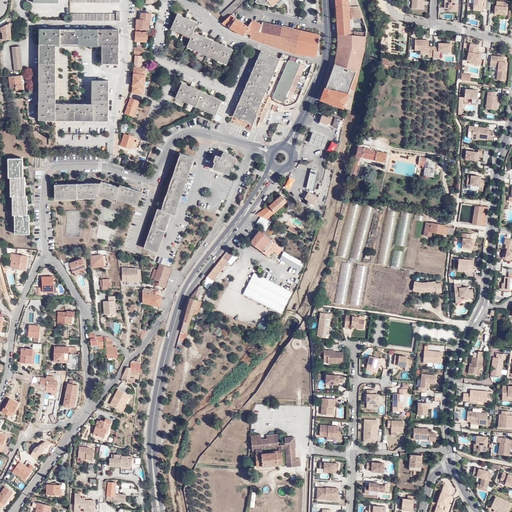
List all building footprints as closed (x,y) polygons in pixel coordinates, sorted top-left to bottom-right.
[(224,21),(230,15),(243,3),(246,0),(234,0),(218,15),(224,21)] [(257,0),(255,2),(257,5),(274,9),(277,6),(279,8),(286,0),(257,0)] [(354,91),(364,49),(366,32),(354,31),(354,32),(350,32),(349,7),(350,7),(352,19),(362,17),(356,0),(335,0),(337,24),(338,37),(338,41),(337,54),(335,64),(334,64),(321,99),(351,110),(354,91)] [(423,6),(422,0),(412,0),(412,4),(408,4),(408,9),(412,9),(412,13),(422,14),(422,10),(423,6)] [(445,0),(446,12),(450,12),(450,16),(459,16),(459,0),(445,0)] [(473,16),(481,17),(481,14),(485,14),(485,1),(474,1),(473,16)] [(491,16),(504,16),(505,2),(495,2),(494,7),(492,7),(491,16)] [(66,19),(115,20),(115,11),(111,11),(110,14),(66,13),(66,19)] [(142,42),(143,34),(144,20),(148,20),(149,14),(138,13),(138,20),(133,19),(133,41),(142,42)] [(191,38),(188,46),(228,62),(233,50),(193,33),(196,24),(188,20),(186,19),(177,15),(171,28),(192,37),(191,38)] [(243,36),(246,31),(248,27),(230,15),(224,21),(220,25),(243,36)] [(317,46),(318,35),(263,22),(262,25),(252,21),(248,27),(246,31),(252,35),(250,38),(296,54),(303,55),(316,56),(317,46)] [(170,31),(191,38),(192,37),(171,28),(170,31)] [(36,120),(104,121),(104,82),(87,82),(87,104),(51,103),(52,45),(98,46),(98,64),(113,64),(114,30),(36,29),(36,120)] [(429,44),(416,43),(415,55),(421,55),(421,56),(434,57),(434,50),(428,50),(429,44)] [(470,45),(466,63),(469,63),(468,66),(479,68),(481,56),(477,55),(478,47),(470,45)] [(228,62),(188,46),(187,48),(227,65),(228,62)] [(10,47),(11,72),(19,71),(18,47),(10,47)] [(439,50),(434,50),(434,57),(433,61),(441,61),(441,56),(451,56),(452,48),(439,47),(439,50)] [(131,93),(142,94),(143,89),(144,68),(138,67),(138,63),(140,63),(140,59),(142,59),(142,56),(141,56),(141,48),(135,48),(134,65),(131,93)] [(298,68),(293,66),(286,63),(261,52),(257,61),(255,65),(247,83),(246,87),(233,118),(249,125),(252,117),(254,118),(256,114),(279,62),(286,65),(272,98),(283,103),(298,68)] [(495,80),(504,81),(505,65),(500,64),(500,58),(489,57),(488,68),(490,69),(496,69),(495,80)] [(383,58),(381,68),(389,69),(390,59),(383,58)] [(5,77),(6,89),(12,89),(12,91),(20,90),(19,76),(5,77)] [(182,85),(177,98),(216,114),(221,101),(182,85)] [(478,91),(466,89),(465,98),(477,100),(478,91)] [(485,109),(497,111),(498,96),(495,96),(495,93),(487,92),(485,109)] [(216,114),(177,98),(176,100),(215,116),(216,114)] [(127,108),(126,110),(125,114),(132,117),(138,102),(130,100),(127,108)] [(258,115),(256,114),(254,118),(252,117),(249,125),(251,126),(254,119),(256,120),(258,115)] [(325,125),(336,129),(339,119),(330,116),(329,118),(320,115),(317,123),(325,126),(325,125)] [(472,137),(478,139),(493,140),(493,132),(488,131),(488,128),(468,125),(467,132),(472,132),(472,137)] [(309,143),(324,148),(326,138),(311,134),(309,143)] [(133,139),(123,136),(121,141),(123,141),(121,147),(130,150),(133,139)] [(368,146),(357,144),(352,166),(356,167),(358,161),(359,158),(367,160),(367,163),(374,164),(375,161),(378,162),(385,163),(386,155),(376,152),(376,151),(367,149),(368,146)] [(465,151),(464,160),(477,162),(477,160),(482,160),(482,150),(478,150),(477,153),(465,151)] [(211,169),(227,175),(234,159),(226,156),(227,155),(218,151),(211,169)] [(172,217),(192,159),(180,154),(159,212),(156,212),(142,250),(155,255),(169,216),(172,217)] [(434,160),(417,157),(416,166),(433,169),(434,160)] [(13,216),(13,236),(26,236),(26,216),(24,216),(24,198),(21,198),(21,179),(19,179),(18,160),(6,160),(6,179),(7,179),(7,198),(11,198),(11,216),(13,216)] [(356,167),(352,166),(348,175),(354,176),(356,167)] [(319,194),(324,169),(317,168),(316,172),(312,191),(310,195),(316,198),(319,194)] [(433,169),(422,168),(421,176),(432,178),(433,169)] [(312,191),(316,172),(309,170),(305,189),(312,191)] [(478,193),(482,194),(483,181),(480,180),(480,177),(467,176),(466,187),(478,188),(478,193)] [(293,183),(287,180),(283,189),(289,191),(293,183)] [(99,185),(53,186),(53,199),(94,198),(96,195),(114,201),(115,200),(136,206),(140,194),(119,187),(118,189),(100,182),(99,185)] [(318,199),(316,198),(310,195),(306,193),(302,199),(310,203),(313,205),(315,205),(318,199)] [(279,197),(277,194),(267,208),(279,197)] [(263,220),(268,218),(285,203),(279,197),(267,208),(256,216),(257,217),(263,220)] [(349,203),(339,244),(350,246),(360,206),(349,203)] [(353,247),(364,249),(374,208),(364,205),(353,247)] [(484,228),(487,207),(474,206),(471,226),(484,228)] [(388,253),(389,253),(397,213),(386,211),(378,251),(388,253)] [(105,212),(105,221),(115,221),(115,212),(105,212)] [(400,213),(392,254),(403,256),(411,215),(400,213)] [(412,257),(416,258),(425,217),(414,215),(406,256),(412,257)] [(270,223),(263,220),(257,217),(253,224),(258,228),(257,230),(262,233),(270,223)] [(286,231),(287,228),(268,218),(263,220),(270,223),(276,227),(286,231)] [(266,241),(276,227),(270,223),(262,233),(261,236),(266,241)] [(451,236),(452,229),(445,228),(445,227),(425,223),(422,237),(430,239),(431,234),(442,237),(443,235),(451,236)] [(98,228),(99,239),(112,238),(111,227),(98,228)] [(286,231),(295,237),(297,233),(287,228),(286,231)] [(281,241),(285,234),(275,229),(271,236),(281,241)] [(280,251),(266,241),(261,236),(257,234),(248,247),(266,260),(270,255),(275,258),(280,251)] [(462,251),(461,251),(477,252),(478,245),(475,244),(475,242),(473,242),(474,241),(471,241),(471,236),(461,236),(461,240),(462,240),(462,251)] [(511,242),(505,240),(504,246),(506,246),(502,260),(504,261),(504,262),(510,264),(510,262),(511,262),(511,263),(511,264),(511,263),(511,242)] [(350,246),(339,244),(335,257),(346,260),(350,246)] [(360,262),(364,249),(353,247),(349,259),(360,262)] [(375,263),(386,265),(388,253),(378,251),(375,263)] [(211,283),(232,256),(227,252),(206,278),(211,283)] [(10,268),(24,271),(27,256),(10,253),(9,260),(11,261),(10,268)] [(102,253),(86,253),(87,260),(89,260),(90,269),(101,269),(100,258),(103,258),(102,253)] [(293,271),(297,272),(301,265),(281,254),(276,261),(293,271)] [(403,256),(392,254),(390,266),(401,268),(403,256)] [(232,256),(226,264),(230,267),(236,259),(232,256)] [(414,271),(416,258),(412,257),(406,256),(406,258),(404,268),(414,271)] [(149,268),(151,264),(139,259),(139,264),(149,268)] [(67,266),(70,274),(76,272),(83,269),(79,260),(67,266)] [(457,271),(462,271),(467,272),(467,270),(473,270),(473,261),(457,260),(457,271)] [(344,306),(352,265),(341,263),(334,304),(344,306)] [(158,287),(164,289),(173,273),(155,266),(153,271),(154,272),(151,281),(150,282),(158,285),(158,287)] [(360,306),(367,268),(356,266),(349,304),(360,306)] [(137,282),(136,269),(120,270),(121,283),(137,282)] [(274,313),(279,315),(290,294),(266,282),(269,276),(263,272),(260,278),(252,274),(241,296),(274,313)] [(500,290),(511,290),(511,273),(508,273),(507,277),(504,277),(503,283),(501,283),(500,290)] [(205,292),(211,283),(206,278),(199,287),(205,292)] [(34,296),(34,299),(43,299),(43,295),(51,295),(51,280),(39,280),(39,295),(37,295),(37,290),(34,290),(34,296)] [(108,281),(101,281),(102,289),(99,289),(99,292),(107,292),(107,288),(110,288),(110,284),(108,284),(108,281)] [(422,285),(414,283),(412,293),(422,295),(436,294),(436,295),(441,295),(440,285),(435,286),(435,284),(422,285)] [(454,301),(460,301),(462,300),(462,297),(469,297),(469,300),(473,300),(472,290),(468,290),(468,288),(460,288),(460,284),(453,284),(454,301)] [(141,292),(140,291),(140,293),(141,306),(158,309),(159,298),(156,297),(157,293),(149,292),(149,290),(147,289),(147,291),(142,290),(141,292)] [(197,295),(196,290),(190,298),(178,334),(182,336),(188,318),(194,303),(197,295)] [(102,303),(103,316),(113,315),(113,299),(108,299),(108,303),(102,303)] [(199,305),(194,303),(188,318),(193,319),(199,305)] [(67,328),(72,328),(72,313),(65,313),(65,315),(56,315),(55,326),(67,326),(67,328)] [(324,339),(325,332),(326,326),(327,326),(329,316),(317,315),(314,338),(324,339)] [(348,327),(351,327),(362,328),(363,322),(357,321),(357,318),(344,316),(342,330),(347,330),(348,327)] [(268,323),(263,319),(256,328),(260,332),(268,323)] [(26,338),(35,338),(36,333),(37,333),(38,328),(27,327),(26,338)] [(137,341),(140,343),(145,333),(142,332),(140,331),(139,334),(138,334),(137,341)] [(90,333),(87,333),(87,340),(88,340),(89,347),(97,346),(97,350),(100,350),(100,338),(93,338),(93,336),(91,336),(90,333)] [(182,336),(178,334),(176,342),(175,344),(175,346),(179,347),(180,344),(181,344),(182,341),(184,342),(185,337),(182,336)] [(104,339),(105,359),(115,358),(114,348),(111,348),(111,342),(110,341),(108,341),(105,339),(104,339)] [(52,365),(65,365),(65,356),(74,356),(74,349),(51,350),(52,365)] [(18,366),(29,366),(30,351),(18,350),(18,366)] [(325,353),(326,350),(321,350),(321,361),(325,361),(325,365),(341,365),(341,353),(333,353),(325,353)] [(422,350),(421,364),(426,364),(426,363),(439,364),(440,351),(422,350)] [(471,358),(470,364),(470,367),(468,367),(467,373),(479,375),(480,368),(482,368),(484,353),(478,352),(477,359),(471,358)] [(490,374),(501,376),(503,360),(505,361),(506,355),(496,354),(496,358),(492,358),(490,374)] [(408,368),(409,360),(406,360),(407,358),(393,356),(391,366),(408,368)] [(364,371),(375,374),(377,369),(378,369),(380,360),(368,357),(364,371)] [(139,363),(133,362),(133,364),(129,364),(129,368),(124,368),(118,380),(121,380),(123,375),(128,376),(137,376),(137,374),(138,374),(139,363)] [(337,383),(341,383),(341,375),(324,374),(323,384),(336,385),(337,383)] [(429,384),(434,385),(435,376),(420,375),(419,387),(416,387),(416,392),(425,393),(425,389),(428,389),(429,384)] [(53,378),(46,378),(46,380),(45,387),(45,389),(55,390),(56,383),(52,383),(53,378)] [(511,385),(502,385),(501,400),(511,400),(511,385)] [(61,409),(65,410),(66,406),(71,407),(72,403),(74,403),(75,397),(73,397),(75,387),(65,386),(61,409)] [(48,398),(52,398),(54,398),(55,390),(45,389),(43,400),(47,401),(48,398)] [(405,389),(397,389),(397,394),(391,394),(390,411),(397,412),(397,409),(400,409),(400,405),(402,405),(402,402),(403,402),(403,395),(405,395),(405,389)] [(464,393),(463,399),(487,402),(488,391),(470,390),(469,393),(464,393)] [(109,406),(122,413),(130,397),(117,391),(109,406)] [(365,391),(365,405),(378,405),(378,394),(374,394),(375,391),(365,391)] [(321,404),(321,414),(323,415),(331,415),(331,408),(335,408),(336,404),(338,404),(339,399),(321,398),(321,404)] [(0,410),(0,413),(8,418),(10,413),(11,414),(16,405),(7,401),(4,406),(3,405),(0,410)] [(424,403),(415,402),(415,414),(425,414),(425,406),(428,406),(428,403),(424,403)] [(511,428),(511,422),(509,422),(509,415),(509,411),(501,410),(501,414),(499,414),(498,427),(511,428)] [(478,423),(478,425),(486,426),(487,413),(467,411),(466,421),(470,422),(478,423)] [(96,422),(91,436),(102,439),(102,440),(105,441),(107,435),(106,435),(110,422),(104,420),(103,422),(98,421),(98,423),(96,422)] [(389,434),(398,434),(400,421),(386,420),(386,430),(389,430),(389,434)] [(362,443),(371,443),(376,437),(375,421),(363,421),(362,443)] [(338,426),(320,424),(320,425),(319,437),(327,438),(327,440),(341,441),(342,431),(338,431),(338,426)] [(425,434),(425,429),(411,428),(410,440),(426,440),(425,442),(429,442),(429,434),(425,434)] [(276,448),(276,446),(275,435),(264,437),(264,439),(259,440),(259,435),(248,436),(249,450),(276,448)] [(475,441),(474,451),(485,452),(486,437),(475,436),(475,441)] [(284,452),(284,450),(284,446),(290,443),(293,444),(293,438),(282,439),(283,446),(276,446),(276,448),(249,450),(249,453),(250,456),(254,455),(284,452)] [(511,439),(500,438),(500,443),(498,455),(509,456),(511,439)] [(33,447),(29,454),(37,459),(43,449),(44,450),(48,443),(45,440),(33,447)] [(295,460),(294,449),(293,444),(290,443),(284,446),(284,450),(284,452),(254,455),(254,467),(281,464),(280,461),(284,461),(295,460)] [(99,454),(107,457),(110,447),(101,444),(99,454)] [(83,462),(92,463),(93,451),(88,451),(88,449),(78,448),(77,460),(83,460),(83,462)] [(120,471),(130,471),(131,459),(127,459),(127,457),(120,457),(120,459),(116,459),(116,455),(109,455),(109,459),(108,459),(107,467),(118,468),(118,470),(120,470),(120,471)] [(409,456),(408,470),(420,471),(421,456),(409,456)] [(320,473),(336,474),(337,463),(317,461),(317,469),(321,469),(320,473)] [(369,473),(382,474),(383,464),(366,462),(365,471),(369,472),(369,473)] [(11,472),(23,482),(30,472),(19,463),(11,472)] [(52,470),(56,473),(60,469),(57,465),(52,470)] [(478,486),(485,488),(487,482),(488,482),(490,474),(486,473),(487,471),(474,468),(472,477),(480,479),(478,486)] [(511,476),(502,472),(499,480),(504,481),(504,483),(511,486),(511,489),(511,491),(511,476)] [(114,484),(106,483),(104,502),(109,504),(109,503),(123,505),(124,496),(116,495),(116,497),(113,496),(114,484)] [(368,492),(383,494),(384,486),(377,486),(377,483),(367,483),(367,486),(363,486),(362,495),(367,496),(368,492)] [(435,502),(449,491),(446,490),(447,487),(441,485),(435,502)] [(44,496),(58,497),(59,487),(45,487),(44,496)] [(314,500),(336,501),(336,488),(315,487),(314,500)] [(0,508),(5,501),(9,496),(11,494),(3,489),(0,492),(0,508)] [(447,496),(449,491),(435,502),(436,503),(438,503),(438,504),(436,511),(435,511),(444,511),(450,497),(447,496)] [(88,511),(87,511),(92,511),(93,503),(83,502),(83,500),(78,500),(79,496),(72,495),(71,511),(77,511),(78,510),(78,505),(82,506),(82,511),(88,511)] [(400,508),(412,509),(413,502),(415,502),(415,497),(407,496),(406,500),(401,500),(400,508)] [(495,511),(506,511),(510,504),(494,497),(489,508),(496,511),(495,511)]
